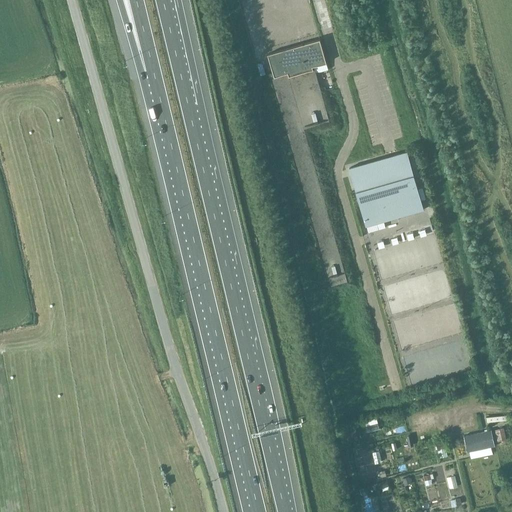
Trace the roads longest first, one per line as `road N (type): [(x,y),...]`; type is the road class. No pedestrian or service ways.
road 1 (unclassified): [(221,511),(72,0)]
road 2 (motorway): [(285,511),(162,0)]
road 3 (motorway): [(154,78),(258,511)]
road 4 (unclassified): [(394,386),(334,171),(353,129),(318,0)]
